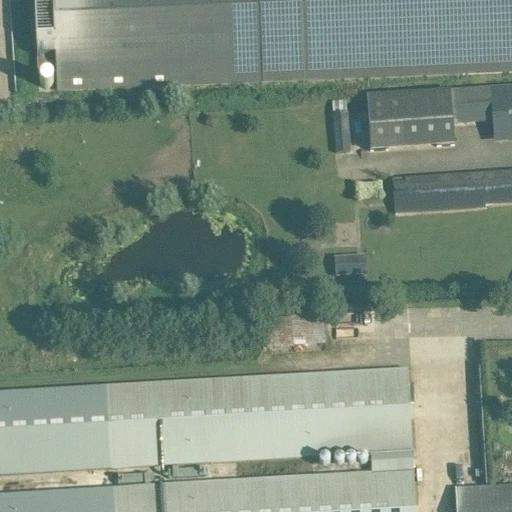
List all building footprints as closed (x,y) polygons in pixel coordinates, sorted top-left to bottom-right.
[(511,0),(35,0),(39,75),(58,74),(59,94),(511,74),(511,0)] [(511,87),(491,89),(493,120),(494,136),(495,146),(511,145),(510,140),(511,139),(511,87)] [(455,148),(451,91),(434,92),(438,149),(455,148)] [(383,96),(367,97),(371,154),(387,153),(383,96)] [(349,103),(332,103),(334,153),(351,152),(349,103)] [(396,217),(484,211),(484,206),(511,203),(511,172),(393,181),(396,217)] [(337,256),(337,278),(367,277),(366,255),(337,256)] [(261,323),(263,352),(325,346),(322,318),(261,323)] [(0,477),(372,456),(373,474),(0,495),(0,511),(415,511),(408,370),(0,394),(0,477)] [(511,511),(511,486),(455,490),(455,511),(511,511)]
